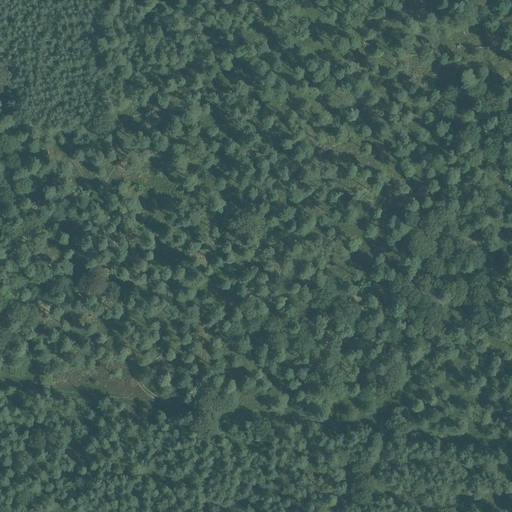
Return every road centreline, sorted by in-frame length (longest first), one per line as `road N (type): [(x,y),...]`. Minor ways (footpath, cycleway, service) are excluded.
road 1 (track): [(0,101),(93,175),(127,355),(152,397),(390,426),(332,511)]
road 2 (track): [(511,210),(427,334),(390,426)]
road 3 (track): [(463,0),(511,152)]
road 4 (track): [(511,441),(390,426)]
